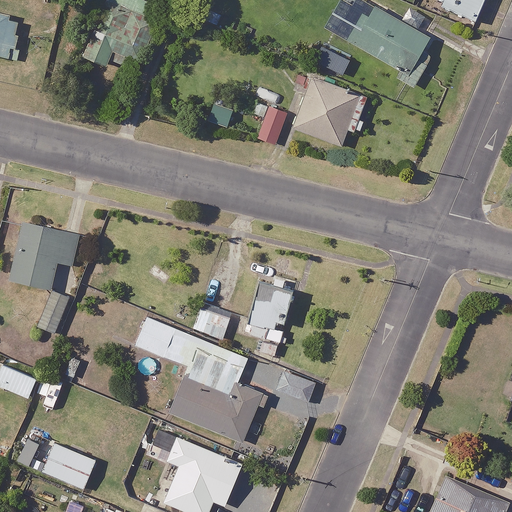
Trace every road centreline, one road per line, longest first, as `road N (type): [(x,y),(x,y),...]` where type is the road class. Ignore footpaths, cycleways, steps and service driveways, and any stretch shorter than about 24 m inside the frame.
road 1 (residential): [(0,132),(439,237)]
road 2 (residential): [(439,237),(324,511)]
road 3 (residential): [(511,63),(439,237)]
